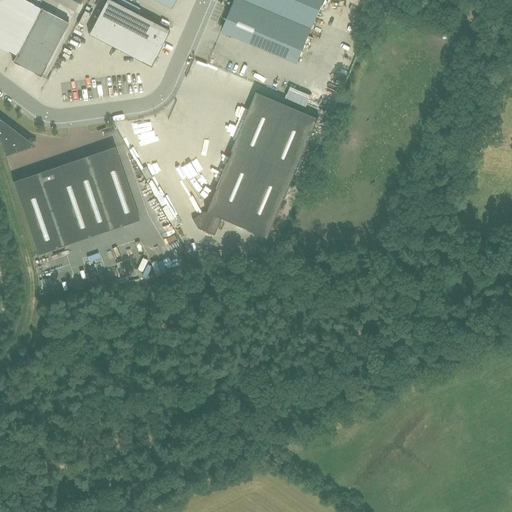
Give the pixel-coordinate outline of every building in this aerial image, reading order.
[(40,76),(68,22),(26,0),(0,0),(0,46),(15,55),(12,61),(40,76)] [(141,60),(140,61),(150,66),(155,56),(169,29),(112,0),(105,0),(88,33),(141,60)] [(234,0),(222,30),(250,42),(264,9),(310,28),(322,0),(234,0)] [(375,52),(384,53),(385,43),(377,42),(375,52)] [(356,85),(363,88),(368,75),(356,71),(355,74),(360,76),(356,85)] [(331,86),(341,89),(344,77),(334,75),(331,86)] [(205,211),(192,218),(197,228),(214,235),(221,217),(267,237),(318,117),(256,90),(205,211)] [(0,144),(4,155),(6,155),(5,153),(30,144),(26,142),(28,139),(0,118),(0,144)] [(79,122),(64,143),(68,146),(74,137),(75,137),(83,125),(79,122)] [(16,184),(14,179),(12,180),(37,253),(139,218),(114,145),(112,146),(114,150),(16,184)] [(127,152),(121,154),(124,164),(130,162),(127,152)] [(153,220),(158,228),(168,222),(163,214),(153,220)] [(154,251),(150,253),(154,261),(158,259),(154,251)]
